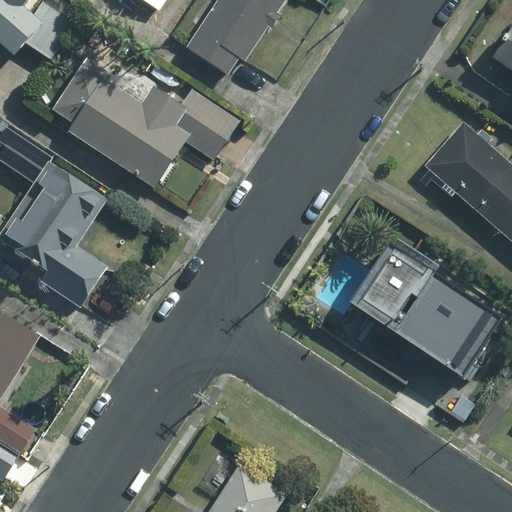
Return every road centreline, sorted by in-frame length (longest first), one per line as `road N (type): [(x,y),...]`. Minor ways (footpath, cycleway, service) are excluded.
road 1 (residential): [(411,0),(204,314)]
road 2 (residential): [(204,314),(494,511)]
road 3 (residential): [(204,314),(74,511)]
